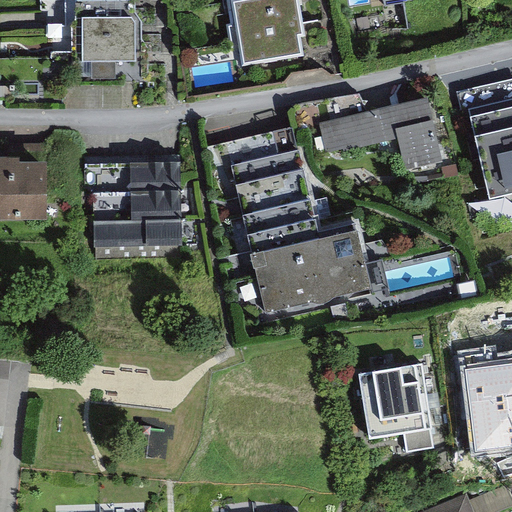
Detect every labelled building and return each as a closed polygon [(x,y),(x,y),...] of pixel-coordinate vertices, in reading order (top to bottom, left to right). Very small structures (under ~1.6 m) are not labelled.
[(65,0),(66,26),(74,26),(75,73),(158,72),(157,22),(149,22),(148,0),(65,0)] [(233,0),(235,9),(240,8),(246,60),(324,52),(322,36),(317,36),(312,0),(233,0)] [(452,0),(380,0),(386,43),(457,33),(452,0)] [(511,84),(477,90),(482,117),(472,119),(479,159),(511,153),(511,84)] [(361,104),(336,109),(345,155),(398,145),(404,178),(453,168),(440,100),(363,115),(361,104)] [(314,142),(216,167),(256,329),(395,294),(379,230),(338,240),(314,142)] [(56,162),(0,162),(0,226),(58,226),(56,162)] [(180,164),(135,166),(136,196),(92,198),(95,253),(185,249),(180,164)] [(511,331),(489,339),(511,416),(511,331)] [(454,356),(371,372),(389,456),(438,443),(444,466),(473,459),(454,356)] [(488,511),(481,494),(435,511),(488,511)]
